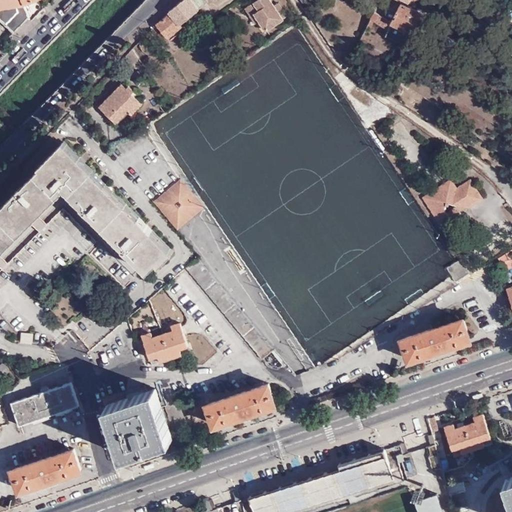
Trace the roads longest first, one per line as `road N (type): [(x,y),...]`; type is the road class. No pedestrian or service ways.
road 1 (primary): [(79,511),(511,364)]
road 2 (primary): [(0,157),(155,0)]
